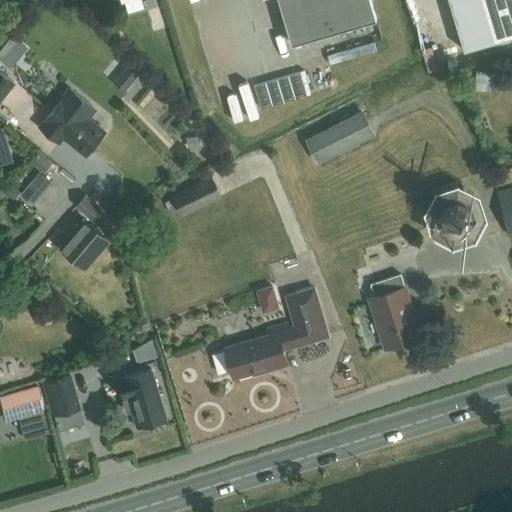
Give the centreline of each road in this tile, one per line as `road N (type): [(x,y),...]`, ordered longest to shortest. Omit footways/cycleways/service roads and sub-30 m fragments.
road 1 (residential): [(18,511),(511,357)]
road 2 (secondary): [(123,511),(511,394)]
